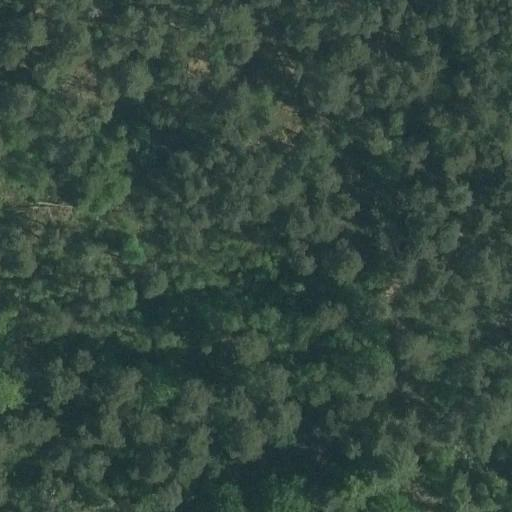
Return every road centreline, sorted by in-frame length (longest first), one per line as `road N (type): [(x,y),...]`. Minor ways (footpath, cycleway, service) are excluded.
road 1 (track): [(398,383),(385,243),(354,175),(249,0)]
road 2 (track): [(398,383),(168,511)]
road 3 (track): [(511,312),(398,383)]
